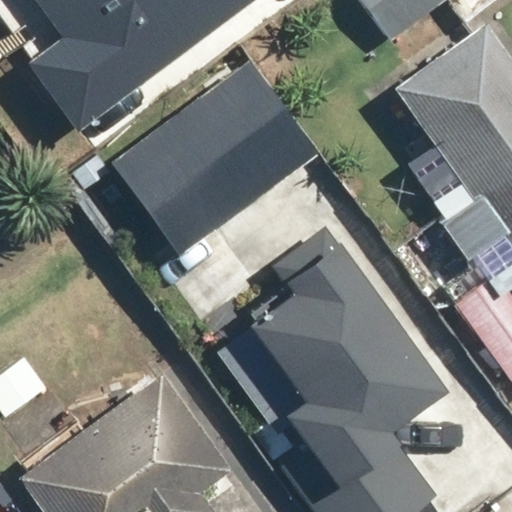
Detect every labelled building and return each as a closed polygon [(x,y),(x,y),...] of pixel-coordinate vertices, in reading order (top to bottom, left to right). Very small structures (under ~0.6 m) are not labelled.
[(35,0),(53,24),(21,48),(73,120),(238,0),(35,0)] [(363,0),(360,2),(384,35),(433,0),(363,0)] [(511,67),(485,30),(397,92),(511,253),(511,67)] [(253,52),(117,140),(178,233),(314,145),(253,52)] [(78,224),(0,278),(0,287),(43,348),(124,290),(78,224)] [(300,280),(246,317),(290,383),(275,393),(301,431),(281,444),(326,511),(387,511),(428,485),(378,410),(425,379),(330,240),(291,266),(300,280)] [(511,308),(491,282),(452,311),(511,388),(511,308)] [(144,389),(27,472),(55,511),(159,511),(207,479),(144,389)]
